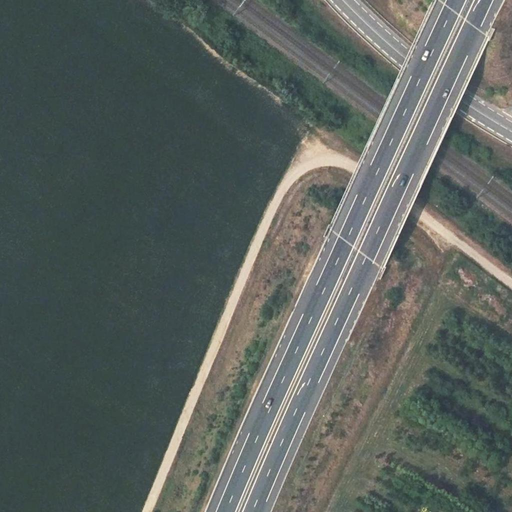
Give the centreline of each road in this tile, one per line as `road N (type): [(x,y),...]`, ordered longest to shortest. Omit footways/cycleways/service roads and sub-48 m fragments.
road 1 (track): [(148,511),(279,191),(300,168),(326,159),(355,167),(511,282)]
road 2 (motorway): [(251,511),(484,0)]
road 3 (motorway): [(455,0),(223,511)]
road 4 (primary): [(344,0),(407,59),(507,131)]
